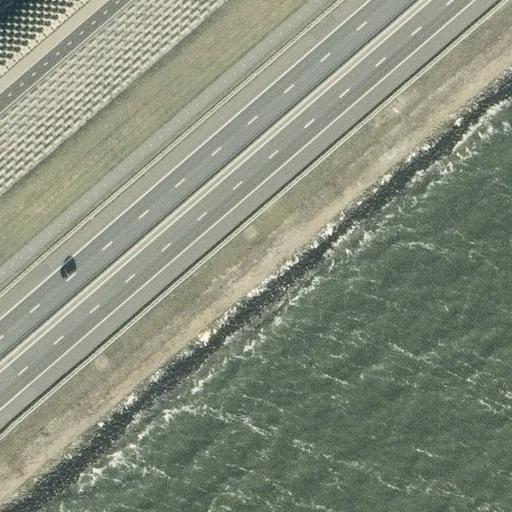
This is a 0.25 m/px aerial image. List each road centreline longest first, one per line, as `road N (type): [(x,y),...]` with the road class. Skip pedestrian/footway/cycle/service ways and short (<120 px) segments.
road 1 (motorway): [(0,394),(456,0)]
road 2 (motorway): [(388,0),(0,335)]
